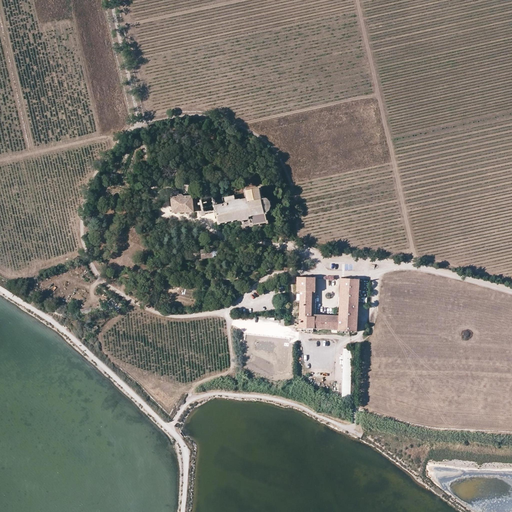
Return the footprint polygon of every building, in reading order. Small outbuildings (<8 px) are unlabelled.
[(266,220),(265,214),(266,214),(267,214),(266,212),(268,211),(269,211),(270,210),(269,210),(270,207),(271,207),(271,206),(270,205),(270,202),(270,201),(269,201),(267,199),(268,198),(267,198),(266,198),(264,197),(264,196),(263,196),(261,196),(260,190),(261,190),(261,187),(258,187),(259,188),(246,191),(247,198),(246,199),(246,198),(235,200),(233,201),(229,201),(228,201),(228,202),(217,204),(216,204),(216,205),(215,205),(214,205),(215,206),(216,206),(216,209),(215,209),(215,210),(215,211),(215,212),(217,212),(218,216),(217,216),(217,218),(218,218),(219,224),(222,223),(222,222),(226,222),(227,223),(228,222),(228,221),(232,221),(232,222),(234,221),(234,220),(238,219),(239,221),(240,220),(240,221),(241,221),(242,224),(241,225),(241,228),(245,228),(245,226),(249,226),(249,227),(253,226),(253,225),(258,224),(259,225),(260,225),(260,224),(266,223),(266,224),(268,224),(267,220),(266,220)] [(179,196),(171,197),(173,213),(193,212),(192,196),(179,196)] [(216,256),(217,255),(217,253),(217,252),(217,251),(216,250),(215,249),(214,249),(212,249),(201,250),(202,258),(215,256),(216,256)] [(338,331),(356,332),(360,279),(342,278),(339,315),(315,314),(312,314),(313,292),(316,292),(316,277),(298,277),(297,291),(300,291),(299,324),(297,324),(296,327),(338,329),(338,331)] [(112,298),(107,302),(116,311),(121,307),(112,298)] [(101,305),(80,309),(81,316),(102,312),(101,305)] [(352,349),(343,349),(342,397),(351,397),(352,349)]
